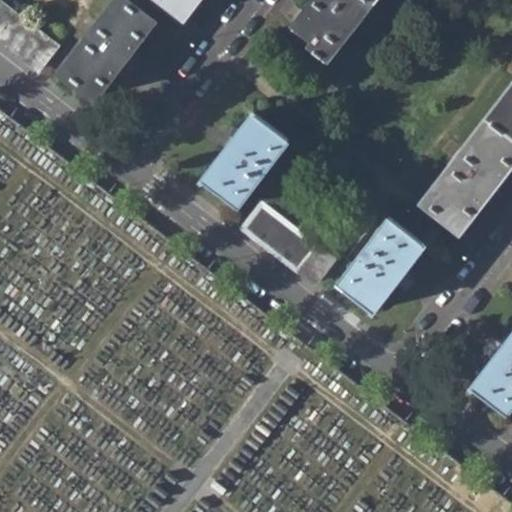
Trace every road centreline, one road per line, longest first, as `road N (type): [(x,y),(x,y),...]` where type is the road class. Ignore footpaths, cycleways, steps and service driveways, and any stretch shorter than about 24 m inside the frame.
road 1 (residential): [(124,165),(401,376)]
road 2 (residential): [(251,0),(124,165)]
road 3 (residential): [(401,376),(511,230)]
road 4 (residential): [(0,70),(124,165)]
road 5 (residential): [(401,376),(511,463)]
